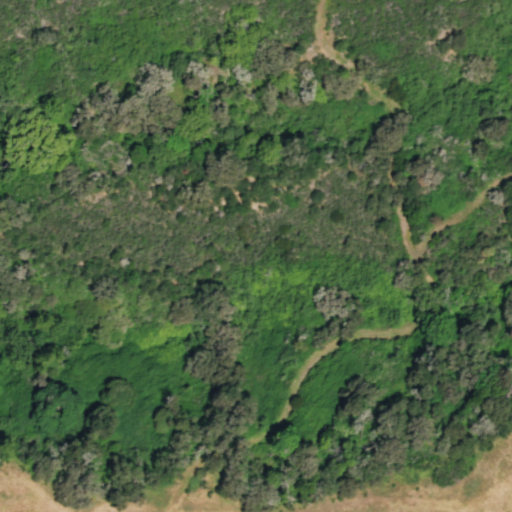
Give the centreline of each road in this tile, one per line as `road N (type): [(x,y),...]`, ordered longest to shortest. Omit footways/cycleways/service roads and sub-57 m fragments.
road 1 (track): [(318,35),(373,81),(385,108),(412,259),(385,328),(332,354),(178,511)]
road 2 (track): [(2,511),(31,502),(83,511),(475,499),(511,482)]
